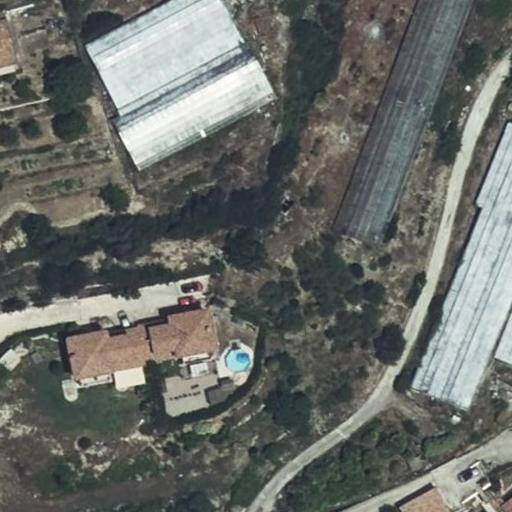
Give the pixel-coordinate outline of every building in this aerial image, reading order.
[(431,113),(468,0),(422,0),(409,43),(419,47),(401,103),(431,113)] [(0,67),(17,64),(5,13),(0,14),(0,67)] [(511,280),(511,117),(499,113),(472,198),(476,200),(417,384),(473,402),(511,280)] [(511,291),(495,344),(511,349),(511,291)] [(0,327),(21,323),(16,299),(0,302),(0,327)] [(218,348),(209,305),(167,315),(167,322),(142,324),(148,365),(218,348)] [(107,327),(64,335),(72,381),(144,364),(138,324),(110,334),(107,327)] [(505,428),(511,419),(511,409),(508,406),(496,421),(505,428)] [(426,468),(420,459),(409,465),(415,475),(426,468)] [(450,511),(439,487),(400,505),(403,511),(450,511)]
